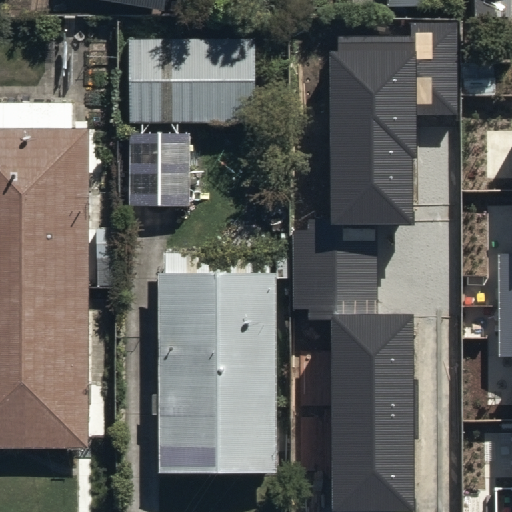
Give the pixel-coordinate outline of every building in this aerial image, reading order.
[(110,0),(163,9),(164,0),(110,0)] [(460,0),(395,0),(395,15),(461,15),(460,0)] [(453,112),(453,25),(412,25),(412,44),(327,45),(328,227),(290,227),(291,314),(327,314),(327,511),(417,511),(416,313),(379,313),(379,224),(415,224),(414,112),(453,112)] [(253,49),(130,51),(130,136),(253,135),(253,49)] [(0,438),(89,438),(88,116),(73,116),(73,95),(0,94),(0,438)] [(511,253),(498,254),(498,357),(511,356),(511,253)] [(277,267),(162,268),(164,469),(279,468),(277,267)]
